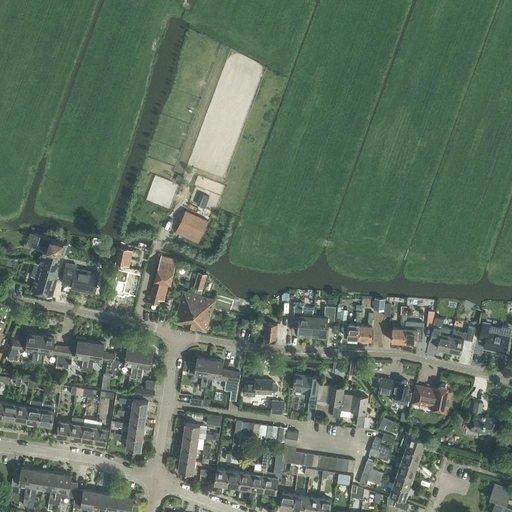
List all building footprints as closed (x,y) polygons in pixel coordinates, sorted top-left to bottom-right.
[(204,194),(199,205),(205,208),(209,197),(204,194)] [(186,210),(178,225),(202,236),(209,221),(186,210)] [(41,264),(61,270),(69,243),(36,233),(33,246),(45,249),(41,264)] [(131,254),(119,251),(115,268),(128,270),(131,254)] [(161,255),(150,301),(159,304),(161,299),(164,300),(169,283),(171,283),(177,259),(161,255)] [(96,291),(100,272),(77,267),(78,264),(67,262),(63,282),(73,284),(73,286),(96,291)] [(53,295),(61,270),(41,264),(33,289),(53,295)] [(185,290),(176,321),(191,326),(207,330),(216,299),(201,294),(202,289),(207,274),(199,271),(195,287),(196,287),(194,293),(185,290)] [(140,279),(116,274),(112,294),(114,295),(113,300),(123,302),(123,300),(128,301),(128,300),(135,301),(140,279)] [(384,310),(385,299),(375,298),(374,309),(384,310)] [(299,332),(314,334),(316,321),(316,314),(314,314),(315,307),(305,306),(306,302),(297,301),(295,315),(301,316),(299,332)] [(326,315),(316,314),(316,321),(314,334),(328,336),(330,319),(335,319),(337,305),(327,304),(326,315)] [(393,327),(392,341),(403,342),(405,328),(406,320),(406,314),(407,305),(401,304),(400,314),(401,314),(401,321),(401,327),(393,327)] [(357,318),(356,323),(349,323),(348,338),(360,339),(361,324),(362,318),(362,311),(357,311),(356,318),(357,318)] [(368,324),(361,324),(360,339),(372,340),(373,325),(374,319),(374,312),(369,311),(368,318),(369,318),(368,324)] [(448,312),(446,318),(455,320),(456,313),(448,312)] [(405,328),(403,342),(416,343),(417,340),(422,340),(424,322),(406,321),(407,314),(406,314),(406,320),(405,328)] [(435,316),(430,340),(438,341),(437,348),(449,350),(451,340),(453,329),(442,327),(444,318),(435,316)] [(249,327),(251,319),(242,317),(241,325),(249,327)] [(277,337),(279,321),(263,319),(262,328),(265,328),(264,336),(277,337)] [(483,322),(480,339),(484,340),(483,349),(505,354),(511,328),(501,325),(500,327),(489,325),(489,323),(483,322)] [(451,340),(449,350),(461,353),(464,339),(473,341),(475,327),(469,326),(468,332),(453,329),(451,340)] [(32,362),(38,362),(42,333),(36,333),(36,331),(27,329),(26,337),(28,337),(28,340),(14,338),(13,346),(8,358),(18,359),(19,348),(34,350),(32,362)] [(56,366),(62,367),(65,345),(54,344),(54,341),(56,341),(57,334),(48,332),(48,334),(42,333),(38,362),(43,363),(45,352),(58,354),(56,366)] [(89,358),(91,341),(85,340),(86,338),(77,337),(76,344),(78,344),(77,347),(65,345),(62,367),(68,368),(70,355),(84,357),(82,369),(87,370),(89,358)] [(91,341),(89,358),(87,370),(93,370),(94,359),(108,361),(106,372),(112,373),(114,359),(115,353),(103,351),(104,348),(106,349),(107,341),(98,340),(98,342),(91,341)] [(131,376),(137,377),(141,348),(128,346),(126,363),(133,364),(131,376)] [(154,350),(141,348),(137,377),(142,378),(144,366),(151,367),(154,350)] [(191,361),(189,372),(203,374),(201,386),(206,387),(211,358),(198,356),(197,362),(191,361)] [(212,388),(214,376),(233,379),(230,399),(236,400),(240,380),(240,371),(222,368),(224,360),(211,358),(206,387),(212,388)] [(120,360),(114,359),(112,373),(118,374),(120,360)] [(323,361),(321,368),(332,370),(333,363),(323,361)] [(148,373),(147,382),(159,383),(159,373),(148,373)] [(316,407),(317,399),(320,383),(321,377),(295,373),(293,389),(303,391),(311,392),(309,406),(316,407)] [(382,377),(379,392),(390,394),(393,379),(382,377)] [(255,378),(255,381),(246,380),(245,395),(255,395),(255,392),(272,393),(272,391),(275,391),(278,389),(278,385),(276,382),(272,382),(273,379),(255,378)] [(396,381),(392,400),(398,401),(399,397),(410,399),(412,391),(408,391),(409,383),(408,382),(407,380),(403,379),(402,381),(400,381),(400,382),(396,381)] [(345,386),(320,383),(317,399),(335,402),(333,416),(340,417),(341,409),(344,392),(345,386)] [(416,384),(413,402),(430,405),(430,406),(447,410),(452,391),(447,390),(448,387),(447,386),(446,384),(442,383),(440,385),(439,385),(439,388),(434,387),(434,388),(416,384)] [(80,387),(77,386),(72,386),(71,393),(79,394),(80,387)] [(154,395),(155,389),(136,386),(135,392),(154,395)] [(344,392),(341,409),(359,411),(357,426),(364,427),(366,413),(367,413),(369,396),(344,392)] [(190,403),(204,405),(205,399),(191,397),(190,403)] [(40,423),(43,402),(43,401),(31,399),(30,405),(28,421),(40,423)] [(132,411),(147,413),(148,401),(134,399),(132,411)] [(273,400),(272,412),(285,412),(286,401),(273,400)] [(477,429),(491,433),(495,417),(481,414),(483,402),(476,400),(472,418),(473,418),(471,430),(477,431),(477,429)] [(16,419),(18,403),(6,402),(3,417),(16,419)] [(55,404),(43,402),(40,423),(53,425),(55,409),(55,407),(55,404)] [(18,403),(16,419),(28,421),(30,405),(18,403)] [(147,413),(132,411),(130,423),(145,425),(147,413)] [(208,415),(206,424),(219,426),(220,417),(208,415)] [(393,426),(396,422),(385,416),(383,421),(393,426)] [(69,438),(72,422),(59,420),(57,436),(69,438)] [(97,420),(96,426),(94,442),(106,444),(109,428),(102,427),(103,421),(97,420)] [(241,432),(247,433),(248,433),(249,422),(249,421),(243,420),(241,432)] [(69,438),(81,440),(84,424),(72,422),(69,438)] [(184,434),(199,437),(201,424),(186,422),(184,434)] [(254,422),(249,422),(248,433),(247,433),(246,446),(251,447),(252,437),(259,438),(260,435),(261,423),(254,422)] [(145,425),(130,423),(128,434),(143,437),(145,425)] [(266,436),(272,437),(273,425),(267,424),(261,423),(260,435),(266,436)] [(96,426),(84,424),(81,440),(94,442),(96,426)] [(279,441),(286,442),(286,437),(288,429),(288,428),(281,427),(279,441)] [(299,431),(288,429),(286,437),(298,439),(299,431)] [(382,438),(383,438),(382,438),(394,442),(396,436),(384,432),(382,438)] [(448,433),(441,436),(443,442),(451,439),(448,433)] [(143,437),(128,434),(127,447),(142,449),(143,437)] [(199,437),(184,434),(182,446),(197,448),(199,437)] [(410,434),(406,446),(422,452),(426,440),(410,434)] [(380,444),(382,438),(383,438),(382,438),(375,436),(371,447),(390,454),(392,448),(380,444)] [(490,445),(486,455),(492,458),(496,448),(490,445)] [(197,448),(182,446),(181,458),(195,460),(197,448)] [(422,452),(406,446),(402,458),(418,463),(422,452)] [(388,459),(390,454),(371,447),(369,453),(388,459)] [(282,461),(284,461),(300,463),(302,451),(296,450),(296,451),(284,449),(284,453),(282,461)] [(254,472),(252,488),(264,490),(267,470),(269,453),(264,452),(261,469),(255,468),(254,472)] [(282,461),(284,453),(277,452),(274,471),(267,470),(264,490),(276,492),(279,477),(281,477),(282,477),(282,476),(284,461),(282,461)] [(195,460),(181,458),(179,470),(194,472),(195,460)] [(418,463),(402,458),(398,470),(414,475),(418,463)] [(363,471),(382,477),(384,472),(373,468),(375,462),(367,459),(363,471)] [(26,485),(24,498),(23,505),(28,506),(29,499),(30,499),(35,468),(22,466),(21,473),(14,472),(12,485),(20,486),(20,484),(26,485)] [(227,485),(230,469),(217,467),(215,483),(227,485)] [(44,488),(47,470),(35,468),(30,499),(35,500),(37,487),(44,488)] [(230,469),(227,485),(240,487),(242,471),(230,469)] [(47,470),(44,488),(51,489),(49,502),(48,509),(52,510),(51,511),(53,511),(55,503),(59,472),(47,470)] [(394,482),(410,487),(414,475),(398,470),(394,482)] [(242,471),(240,487),(252,488),(254,472),(242,471)] [(359,483),(366,485),(368,479),(380,483),(382,477),(363,471),(359,483)] [(59,472),(55,503),(60,504),(62,495),(75,497),(76,497),(76,494),(77,488),(78,482),(71,481),(72,474),(59,472)] [(391,476),(383,474),(381,482),(389,484),(391,476)] [(390,481),(388,486),(392,487),(390,494),(396,496),(405,499),(410,487),(394,482),(394,483),(390,481)] [(496,500),(507,503),(511,489),(511,488),(495,482),(490,497),(496,500)] [(75,497),(74,507),(82,508),(82,506),(88,507),(87,511),(93,511),(97,491),(84,489),(77,488),(76,494),(76,497),(75,497)] [(97,491),(93,511),(98,511),(99,509),(106,510),(109,493),(97,491)] [(280,507),(293,509),(295,493),(283,491),(280,507)] [(109,493),(106,510),(113,511),(118,511),(121,495),(109,493)] [(295,493),(293,509),(305,511),(307,495),(295,493)] [(134,497),(121,495),(118,511),(137,511),(138,505),(136,505),(137,504),(133,503),(134,497)] [(307,495),(305,511),(312,511),(317,511),(319,497),(307,495)] [(329,511),(332,498),(319,497),(317,511),(329,511)] [(397,499),(394,505),(408,510),(410,503),(397,499)] [(511,505),(507,503),(496,500),(491,511),(511,511),(511,510),(511,505)]
